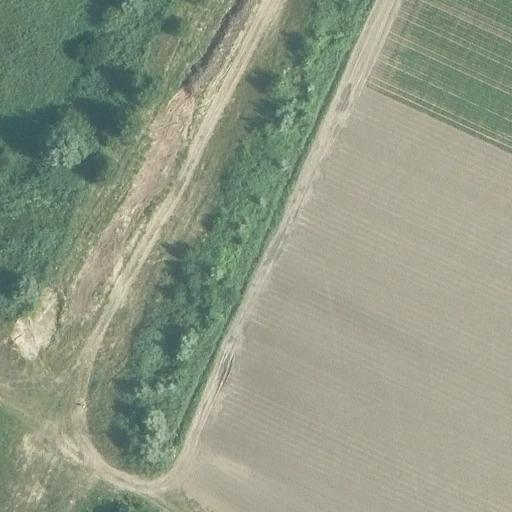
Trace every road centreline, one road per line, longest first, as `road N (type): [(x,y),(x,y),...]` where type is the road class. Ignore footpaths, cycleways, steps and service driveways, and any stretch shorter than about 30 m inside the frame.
road 1 (track): [(273,0),(66,392),(62,435)]
road 2 (track): [(62,435),(184,511)]
